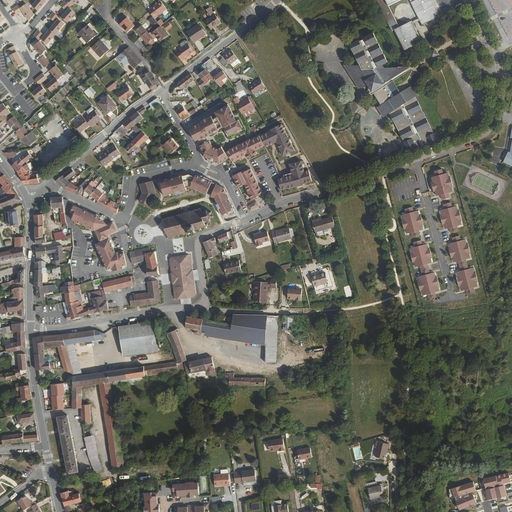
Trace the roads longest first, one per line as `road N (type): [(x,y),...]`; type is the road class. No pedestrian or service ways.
road 1 (residential): [(283,207),(487,133),(500,69)]
road 2 (residential): [(29,330),(201,308)]
road 3 (residential): [(201,308),(355,308)]
road 4 (tertiary): [(161,91),(45,184)]
road 5 (tertiary): [(276,0),(164,88)]
road 6 (tertiary): [(29,330),(26,196)]
